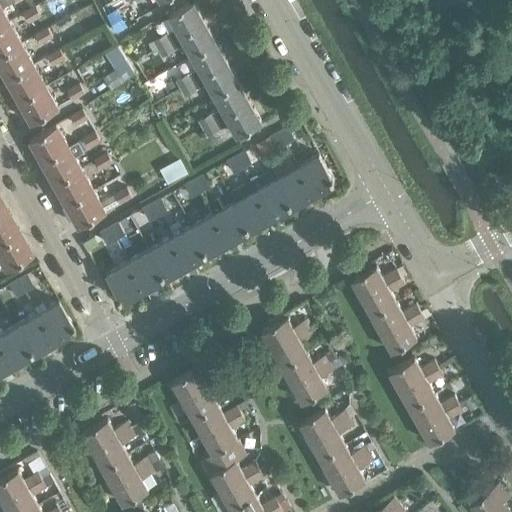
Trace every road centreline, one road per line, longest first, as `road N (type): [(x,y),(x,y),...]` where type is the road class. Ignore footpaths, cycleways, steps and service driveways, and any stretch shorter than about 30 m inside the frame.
road 1 (residential): [(0,458),(332,268),(314,235)]
road 2 (unclassified): [(114,348),(0,147)]
road 3 (residential): [(114,348),(314,235)]
road 4 (unclassified): [(391,193),(279,0)]
road 5 (residential): [(333,511),(503,414)]
road 6 (unclassified): [(503,414),(447,313),(435,271)]
road 7 (residential): [(0,412),(114,348)]
